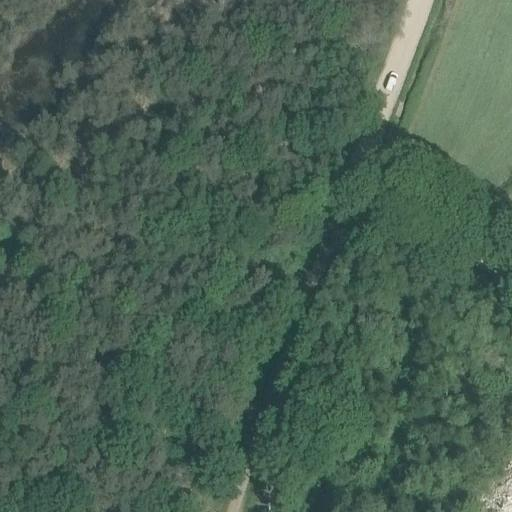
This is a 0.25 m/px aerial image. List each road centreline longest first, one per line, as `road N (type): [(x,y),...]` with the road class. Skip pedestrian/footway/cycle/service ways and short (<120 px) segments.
road 1 (track): [(233,511),(355,186)]
road 2 (track): [(355,186),(421,0)]
road 3 (track): [(355,186),(511,271)]
